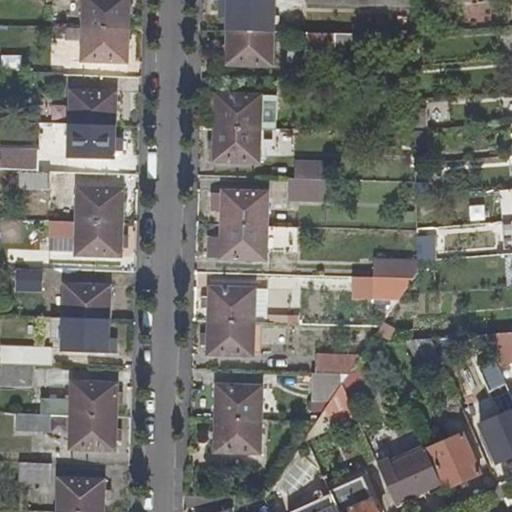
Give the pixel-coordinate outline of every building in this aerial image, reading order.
[(84,0),(84,26),(128,27),(129,0),(84,0)] [(229,0),(229,30),(272,31),(273,0),(229,0)] [(413,24),(413,33),(426,32),(426,23),(413,24)] [(84,39),(83,60),(127,61),(128,27),(84,26),(68,25),(68,39),(84,39)] [(229,30),(228,63),(272,64),(272,31),(229,30)] [(307,32),(306,50),(353,51),(353,33),(307,32)] [(73,90),(72,123),(116,123),(117,91),(73,90)] [(217,93),(216,127),(260,128),(261,94),(217,93)] [(415,112),(416,130),(428,129),(426,112),(415,112)] [(72,123),(70,156),(115,157),(116,123),(72,123)] [(216,127),(214,159),(259,160),(260,128),(216,127)] [(404,132),(404,149),(416,149),(416,132),(404,132)] [(3,150),(3,170),(20,170),(40,171),(40,151),(3,150)] [(296,162),(296,178),(323,178),(324,163),(296,162)] [(20,170),(20,187),(52,187),(52,171),(40,171),(20,170)] [(290,178),(289,201),(330,202),(330,179),(323,178),(296,178),(290,178)] [(80,186),(79,220),(122,221),(123,187),(80,186)] [(214,193),(213,211),(223,212),(223,224),(266,225),(267,191),(224,190),(224,193),(214,193)] [(78,234),(78,253),(122,253),(122,221),(79,220),(51,220),(51,234),(78,234)] [(268,226),(223,224),(222,237),(209,237),(208,256),(267,258),(267,251),(268,226)] [(268,226),(267,251),(294,251),(294,234),(299,234),(299,226),(268,226)] [(26,250),(26,267),(55,267),(55,250),(26,250)] [(375,259),(375,277),(414,278),(419,271),(419,260),(418,259),(375,259)] [(375,277),(374,293),(403,293),(414,278),(375,277)] [(67,284),(66,316),(110,317),(111,285),(67,284)] [(210,287),(209,320),(254,321),(255,288),(210,287)] [(66,316),(64,350),(109,351),(110,317),(66,316)] [(209,320),(208,353),(253,354),(254,321),(209,320)] [(254,321),(253,354),(262,355),(263,322),(254,321)] [(511,331),(485,334),(495,358),(498,364),(511,358),(510,353),(511,352),(511,331)] [(431,338),(437,353),(461,344),(457,336),(431,338)] [(2,346),(2,364),(36,364),(54,365),(54,347),(2,346)] [(316,354),(315,372),(349,373),(356,362),(361,355),(316,354)] [(481,424),(498,462),(511,455),(511,395),(498,364),(495,358),(481,364),(500,407),(504,406),(506,412),(481,424)] [(349,373),(342,383),(348,396),(368,386),(356,362),(349,373)] [(0,363),(0,383),(36,384),(36,364),(2,364),(0,363)] [(312,372),(311,399),(331,400),(342,383),(349,373),(315,372),(312,372)] [(46,405),(45,413),(62,413),(72,413),(116,415),(117,382),(73,381),(73,383),(73,406),(60,405),(46,405)] [(61,383),(60,405),(73,406),(73,383),(61,383)] [(328,404),(336,422),(356,413),(348,396),(342,383),(331,400),(328,404)] [(217,385),(216,418),(260,420),(261,386),(217,385)] [(311,399),(310,409),(324,409),(328,404),(331,400),(311,399)] [(324,409),(316,421),(306,437),(336,422),(328,404),(324,409)] [(44,413),(43,423),(61,424),(62,413),(45,413),(44,413)] [(62,413),(61,424),(72,424),(72,413),(62,413)] [(72,424),(71,446),(115,447),(116,415),(72,413),(72,424)] [(216,418),(215,451),(260,453),(260,420),(216,418)] [(379,465),(396,503),(441,483),(437,472),(427,451),(394,466),(391,460),(379,465)] [(21,460),(20,479),(52,480),(52,461),(21,460)] [(451,467),(465,499),(472,496),(464,480),(463,481),(455,464),(451,467)] [(441,483),(451,505),(465,499),(451,467),(437,472),(441,483)] [(332,489),(341,511),(380,511),(364,474),(332,489)] [(60,478),(59,511),(92,511),(103,511),(104,479),(60,478)] [(293,511),(339,511),(332,495),(293,511)] [(218,496),(218,503),(223,503),(223,507),(234,507),(234,497),(218,496)]
